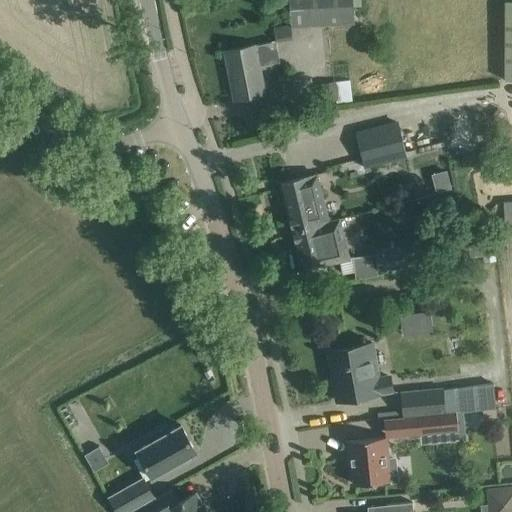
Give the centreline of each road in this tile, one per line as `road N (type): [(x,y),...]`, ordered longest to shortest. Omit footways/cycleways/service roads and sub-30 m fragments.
road 1 (tertiary): [(284,511),(237,290),(179,125)]
road 2 (unclassified): [(179,125),(86,152),(0,94)]
road 3 (tertiary): [(179,125),(146,0)]
